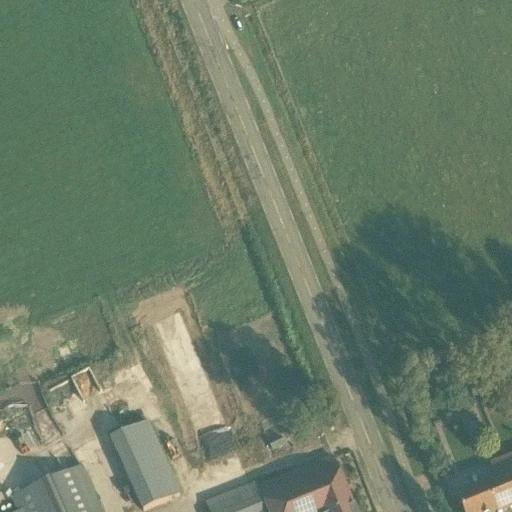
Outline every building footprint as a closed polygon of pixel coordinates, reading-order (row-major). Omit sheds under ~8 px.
[(505,408),(511,404),(511,386),(498,393),(500,398),(505,408)] [(145,511),(180,497),(147,424),(111,440),(142,511),(145,511)] [(210,464),(235,455),(224,426),(199,436),(210,464)] [(506,511),(511,510),(511,458),(491,467),(496,480),(484,485),(485,487),(456,498),(462,511),(506,511)] [(355,511),(334,459),(260,490),(267,511),(355,511)] [(16,511),(101,511),(82,467),(11,498),(16,511)]
